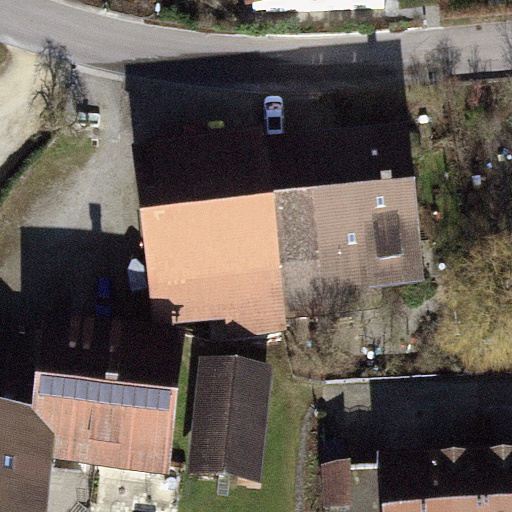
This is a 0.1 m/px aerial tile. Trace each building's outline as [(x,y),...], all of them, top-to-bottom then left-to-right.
[(387,0),(258,0),(259,12),(388,8),(387,0)] [(422,141),(146,161),(159,337),(435,317),(422,141)] [(56,511),(61,464),(74,334),(0,326),(0,511),(56,511)] [(185,477),(198,346),(74,334),(61,464),(185,477)] [(511,511),(511,466),(393,469),(394,511),(511,511)]
